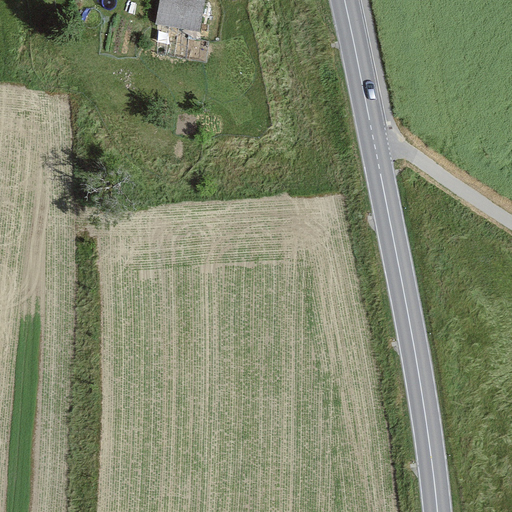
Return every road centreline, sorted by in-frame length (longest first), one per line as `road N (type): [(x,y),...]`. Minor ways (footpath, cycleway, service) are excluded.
road 1 (tertiary): [(439,511),(372,137)]
road 2 (residential): [(372,137),(511,212)]
road 3 (tertiary): [(372,137),(343,0)]
